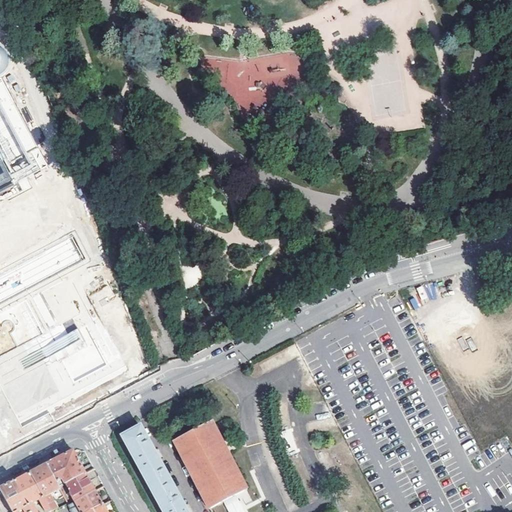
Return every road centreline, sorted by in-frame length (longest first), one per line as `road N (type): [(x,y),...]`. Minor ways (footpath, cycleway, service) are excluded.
road 1 (tertiary): [(511,240),(379,278),(88,427)]
road 2 (unknown): [(402,344),(463,321),(452,271)]
